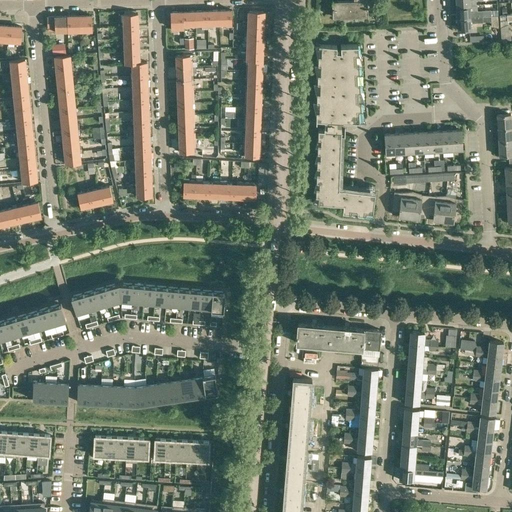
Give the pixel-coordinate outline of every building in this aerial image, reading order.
[(334,0),(333,0),(334,16),(369,14),(368,0),(334,0)] [(477,5),(458,6),(458,18),(482,17),(482,16),(491,16),(490,9),(478,10),(477,5)] [(231,9),(219,10),(219,22),(225,22),(225,25),(226,25),(226,27),(231,27),(231,25),(232,25),(232,22),(231,9)] [(207,10),(195,11),(195,23),(201,23),(201,26),(208,26),(207,10)] [(219,10),(207,10),(208,26),(213,26),(213,23),(219,22),(219,10)] [(248,10),(248,22),(263,23),(264,11),(248,10)] [(183,27),(182,11),(170,12),(171,27),(183,27)] [(195,11),(182,11),(183,27),(189,27),(189,24),(195,23),(195,11)] [(123,13),(124,26),(138,25),(137,13),(123,13)] [(79,15),(67,16),(67,30),(80,29),(79,15)] [(92,15),(79,15),(80,29),(92,29),(92,15)] [(491,16),(490,16),(491,26),(498,27),(498,15),(491,16)] [(511,15),(500,16),(500,27),(508,24),(507,20),(511,19),(511,15)] [(67,30),(67,16),(47,16),(47,27),(55,26),(55,30),(67,30)] [(482,17),(458,18),(459,30),(472,29),(472,22),(483,22),(482,17)] [(248,22),(248,34),(263,35),(263,23),(248,22)] [(0,24),(0,39),(8,40),(10,26),(0,24)] [(138,25),(124,26),(124,38),(138,37),(138,25)] [(10,26),(8,40),(21,41),(22,27),(10,26)] [(248,34),(247,46),(262,47),(263,35),(248,34)] [(138,37),(124,38),(124,50),(139,49),(138,37)] [(185,39),(185,48),(193,48),(193,38),(185,39)] [(201,47),(206,47),(206,39),(196,39),(197,48),(201,47)] [(324,119),(324,128),(318,128),(315,201),(343,202),(342,209),(365,212),(366,210),(372,210),(375,190),(345,187),(339,187),(341,129),(340,129),(340,118),(344,119),(362,119),(358,43),(340,44),(341,50),(336,50),(336,44),(318,43),(316,119),(324,119)] [(54,53),(66,52),(65,44),(53,45),(54,53)] [(247,46),(247,58),(262,59),(262,47),(247,46)] [(139,49),(124,50),(125,62),(146,61),(139,61),(139,49)] [(55,55),(56,66),(71,64),(70,54),(55,55)] [(176,54),(177,66),(192,66),(192,59),(192,54),(189,54),(176,54)] [(10,60),(11,72),(26,70),(25,58),(10,60)] [(262,59),(247,58),(247,59),(247,64),(249,64),(248,71),(261,71),(262,59)] [(146,61),(125,62),(132,62),(132,74),(147,74),(146,61)] [(71,64),(56,66),(57,77),(72,75),(71,64)] [(192,66),(177,66),(177,79),(192,78),(192,73),(193,73),(192,66)] [(26,70),(11,72),(13,84),(27,82),(26,70)] [(246,78),(246,82),(261,83),(261,71),(248,71),(248,78),(246,78)] [(147,74),(132,74),(133,86),(147,86),(147,74)] [(72,75),(57,77),(58,87),(73,86),(72,75)] [(192,78),(177,79),(177,91),(193,90),(193,83),(192,78)] [(27,82),(13,84),(14,96),(28,95),(27,82)] [(246,82),(246,87),(248,88),(247,95),(260,95),(261,83),(246,82)] [(73,86),(58,87),(59,98),(74,97),(73,86)] [(147,86),(133,86),(133,98),(148,98),(147,86)] [(193,90),(177,91),(178,103),(191,102),(193,102),(193,97),(194,97),(193,90)] [(28,95),(14,96),(15,108),(30,107),(28,95)] [(245,102),(245,107),(260,107),(260,95),(247,95),(247,102),(245,102)] [(74,97),(59,98),(60,109),(75,107),(74,97)] [(148,98),(133,98),(134,111),(148,110),(148,98)] [(191,102),(178,103),(178,115),(194,114),(194,107),(194,102),(193,102),(191,102)] [(30,107),(15,108),(16,120),(31,119),(30,107)] [(75,107),(60,109),(61,120),(76,118),(75,107)] [(245,107),(245,111),(247,112),(247,119),(260,119),(260,107),(245,107)] [(148,110),(134,111),(134,123),(149,122),(148,110)] [(228,122),(238,122),(238,113),(228,113),(228,122)] [(194,114),(178,115),(179,127),(194,126),(194,121),(194,114)] [(498,115),(498,128),(511,127),(511,119),(511,114),(498,115)] [(76,118),(61,120),(62,130),(77,129),(76,118)] [(31,119),(16,120),(18,133),(32,131),(31,119)] [(243,126),(243,131),(259,131),(260,119),(247,119),(246,126),(243,126)] [(149,122),(134,123),(135,135),(149,135),(149,122)] [(194,126),(179,127),(179,139),(195,138),(195,131),(194,126)] [(511,127),(498,128),(499,142),(511,141),(511,127)] [(461,128),(452,129),(453,149),(463,149),(461,128)] [(77,129),(62,130),(63,141),(78,140),(77,129)] [(452,129),(442,130),(443,150),(453,149),(452,129)] [(432,130),(423,131),(424,151),(433,151),(432,130)] [(442,130),(432,130),(433,151),(443,150),(442,130)] [(15,141),(15,145),(33,143),(32,131),(18,133),(18,140),(15,141)] [(243,131),(243,135),(246,135),(246,143),(259,143),(259,131),(243,131)] [(413,131),(403,132),(404,152),(414,152),(413,131)] [(423,131),(413,131),(414,152),(424,151),(423,131)] [(403,132),(394,133),(395,153),(404,152),(403,132)] [(395,153),(394,133),(384,133),(385,154),(395,153)] [(149,135),(135,135),(135,147),(150,147),(149,135)] [(195,138),(179,139),(180,151),(193,150),(195,150),(195,138)] [(78,140),(63,141),(65,152),(79,151),(78,140)] [(511,141),(499,142),(500,155),(511,154),(511,141)] [(33,143),(15,145),(15,149),(19,149),(20,157),(35,155),(33,143)] [(243,155),(245,155),(258,155),(259,143),(246,143),(245,150),(243,150),(243,155)] [(150,147),(135,147),(136,159),(150,159),(150,147)] [(79,151),(65,152),(66,163),(80,161),(79,151)] [(35,155),(20,157),(21,169),(36,168),(35,155)] [(150,159),(136,159),(136,172),(150,171),(150,159)] [(36,168),(21,169),(23,181),(37,180),(36,168)] [(150,171),(136,172),(136,184),(151,183),(150,171)] [(208,182),(207,195),(219,196),(220,183),(220,176),(213,176),(213,182),(208,182)] [(183,181),(183,195),(195,195),(195,182),(188,182),(189,177),(183,177),(183,181)] [(195,182),(195,195),(207,195),(208,182),(195,182)] [(459,182),(439,182),(439,191),(449,191),(449,194),(459,194),(459,182)] [(151,183),(136,184),(137,196),(151,195),(151,183)] [(220,183),(219,196),(231,196),(232,183),(220,183)] [(232,183),(231,196),(243,197),(244,184),(232,183)] [(244,184),(243,197),(255,197),(256,184),(244,184)] [(109,185),(99,188),(102,202),(113,199),(109,185)] [(99,188),(88,190),(91,204),(102,202),(99,188)] [(91,204),(88,190),(77,193),(81,207),(91,204)] [(394,191),(391,213),(403,216),(409,217),(412,191),(401,192),(394,191)] [(412,191),(409,217),(415,218),(415,216),(426,217),(428,194),(421,194),(412,191)] [(428,194),(426,217),(437,218),(437,220),(443,221),(446,195),(436,195),(428,194)] [(446,195),(443,221),(449,221),(449,219),(461,221),(463,198),(455,197),(446,195)] [(38,201),(27,204),(31,218),(41,216),(38,201)] [(27,204),(17,206),(20,220),(31,218),(27,204)] [(17,206),(6,209),(10,223),(20,220),(17,206)] [(6,209),(0,210),(0,225),(10,223),(6,209)] [(305,241),(297,240),(296,249),(304,250),(305,241)] [(120,301),(119,282),(104,286),(109,304),(120,301)] [(119,282),(120,301),(132,302),(133,283),(119,282)] [(132,302),(143,303),(145,284),(133,283),(132,302)] [(143,303),(154,304),(156,285),(145,284),(143,303)] [(154,304),(166,305),(168,286),(156,285),(154,304)] [(109,304),(104,286),(93,289),(99,307),(109,304)] [(166,305),(177,306),(179,287),(168,286),(166,305)] [(177,306),(189,307),(190,288),(179,287),(177,306)] [(189,307),(200,308),(202,289),(190,288),(189,307)] [(99,307),(93,289),(82,293),(88,310),(99,307)] [(213,290),(202,289),(200,308),(211,309),(213,290)] [(213,290),(211,309),(223,310),(225,292),(213,290)] [(88,310),(82,293),(71,296),(76,314),(88,310)] [(66,321),(61,303),(49,306),(54,324),(66,321)] [(43,327),(54,324),(49,306),(38,310),(43,327)] [(33,331),(43,327),(38,310),(27,313),(33,331)] [(22,334),(33,331),(27,313),(16,316),(22,334)] [(22,334),(16,316),(5,319),(11,337),(22,334)] [(0,340),(11,337),(5,319),(0,320),(0,340)] [(298,322),(296,342),(329,345),(331,325),(298,322)] [(329,345),(362,348),(364,328),(331,325),(329,345)] [(362,348),(361,363),(378,365),(381,329),(364,328),(362,348)] [(411,331),(410,343),(424,344),(430,345),(438,345),(438,339),(424,339),(425,332),(411,331)] [(455,347),(456,335),(446,334),(445,346),(455,347)] [(461,348),(483,351),(489,352),(502,354),(504,342),(490,340),(489,346),(461,343),(460,348),(461,348)] [(423,356),(424,344),(410,343),(409,355),(423,356)] [(489,352),(487,364),(501,366),(502,354),(489,352)] [(422,367),(428,368),(429,362),(423,362),(423,356),(409,355),(408,367),(422,368),(422,367)] [(487,364),(486,376),(499,378),(501,366),(487,364)] [(365,367),(364,379),(377,380),(378,368),(365,367)] [(408,367),(407,379),(421,380),(422,368),(408,367)] [(348,370),(337,369),(336,377),(349,378),(355,378),(357,379),(358,372),(348,371),(348,370)] [(215,373),(203,375),(205,393),(217,392),(215,373)] [(203,375),(191,377),(194,395),(205,393),(203,375)] [(486,376),(484,388),(498,389),(499,378),(486,376)] [(191,377),(180,378),(183,397),(194,395),(191,377)] [(301,511),(313,378),(293,377),(282,511),(301,511)] [(180,378),(169,380),(172,398),(183,397),(180,378)] [(364,379),(363,391),(376,392),(377,380),(364,379)] [(406,390),(420,391),(421,380),(407,379),(406,390)] [(44,399),(45,381),(33,380),(32,399),(44,399)] [(169,380),(158,382),(160,400),(172,398),(169,380)] [(57,381),(45,381),(44,399),(56,400),(57,381)] [(69,382),(57,381),(56,400),(68,400),(69,382)] [(90,383),(77,382),(77,401),(89,401),(90,383)] [(158,382),(146,383),(149,402),(160,400),(158,382)] [(101,383),(90,383),(89,401),(100,402),(101,383)] [(112,384),(101,383),(100,402),(111,402),(112,384)] [(146,383),(135,385),(136,403),(149,402),(146,383)] [(124,384),(112,384),(111,402),(123,403),(124,384)] [(135,385),(124,384),(123,403),(136,403),(135,385)] [(484,388),(483,399),(496,401),(498,389),(484,388)] [(425,391),(420,391),(406,390),(405,403),(419,404),(420,396),(425,396),(425,391)] [(363,391),(362,402),(375,404),(376,392),(363,391)] [(426,401),(437,402),(438,393),(427,392),(426,401)] [(496,401),(483,399),(481,411),(495,413),(496,401)] [(362,402),(361,414),(374,416),(375,404),(362,402)] [(405,408),(404,420),(418,421),(419,409),(405,408)] [(361,414),(360,426),(373,427),(374,416),(361,414)] [(493,429),(495,417),(481,416),(479,428),(493,429)] [(404,420),(403,432),(417,433),(418,421),(404,420)] [(360,426),(359,438),(372,439),(373,427),(360,426)] [(493,429),(479,428),(474,427),(474,432),(479,433),(478,439),(492,441),(493,429)] [(16,457),(17,452),(16,452),(18,432),(7,431),(5,456),(16,457)] [(17,452),(27,453),(29,433),(18,432),(16,452),(17,452)] [(416,444),(422,445),(430,445),(430,440),(422,439),(422,440),(417,440),(417,433),(403,432),(402,444),(416,445),(416,444)] [(38,454),(39,433),(29,433),(27,453),(38,454)] [(39,433),(38,454),(49,455),(50,434),(40,434),(39,433)] [(93,457),(104,458),(105,435),(94,435),(93,457)] [(115,459),(116,456),(115,456),(116,436),(105,435),(104,458),(115,459)] [(116,456),(125,457),(126,457),(127,436),(122,436),(116,436),(115,456),(116,456)] [(137,462),(137,457),(138,437),(127,436),(126,457),(125,457),(125,461),(137,462)] [(137,457),(148,458),(149,438),(144,437),(138,437),(137,457)] [(153,458),(165,459),(166,438),(154,438),(153,458)] [(165,459),(175,459),(177,439),(166,438),(165,459)] [(372,439),(359,438),(358,450),(371,451),(372,439)] [(175,459),(186,460),(188,439),(177,439),(175,459)] [(186,460),(197,460),(198,440),(188,439),(186,460)] [(492,441),(478,439),(477,446),(472,445),(471,451),(490,453),(492,441)] [(198,440),(197,460),(208,461),(209,441),(198,440)] [(402,444),(401,455),(415,457),(416,445),(402,444)] [(475,463),(489,465),(490,453),(471,451),(471,456),(476,456),(475,463)] [(400,467),(428,469),(429,464),(415,463),(415,457),(401,455),(400,467)] [(357,456),(356,468),(370,469),(371,457),(357,456)] [(487,476),(489,465),(475,463),(474,470),(469,469),(469,470),(469,474),(487,476)] [(428,469),(400,467),(399,479),(414,480),(414,473),(419,473),(419,474),(428,474),(428,469)] [(356,468),(355,480),(369,481),(370,469),(356,468)] [(487,476),(469,474),(468,479),(473,479),(473,482),(465,481),(464,490),(473,491),(477,492),(478,487),(486,488),(487,476)] [(355,480),(354,491),(368,493),(369,481),(355,480)] [(354,491),(353,503),(367,505),(368,493),(354,491)] [(100,511),(102,502),(91,501),(90,511),(100,511)] [(23,511),(34,511),(34,502),(23,503),(23,511)] [(34,502),(34,511),(44,511),(44,502),(37,502),(34,502)] [(111,511),(113,503),(102,502),(100,511),(111,511)] [(12,511),(23,511),(23,503),(12,504),(12,511)] [(122,511),(124,505),(113,503),(111,511),(122,511)] [(353,503),(352,511),(366,511),(367,505),(353,503)]
